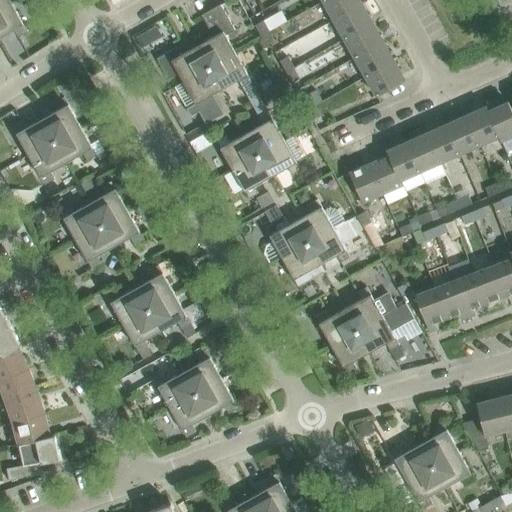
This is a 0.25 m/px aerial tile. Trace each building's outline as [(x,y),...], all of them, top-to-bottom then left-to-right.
[(0,0),(0,9),(12,3),(10,0),(0,0)] [(360,0),(325,0),(324,1),(334,20),(362,4),(360,0)] [(12,3),(0,9),(0,37),(14,30),(19,37),(28,32),(12,3)] [(362,4),(334,20),(345,39),(373,23),(362,4)] [(214,36),(197,45),(210,67),(236,53),(225,34),(235,29),(221,5),(202,15),(214,36)] [(256,25),(261,35),(269,31),(263,20),(256,25)] [(373,23),(345,39),(356,58),(384,42),(373,23)] [(146,31),(136,37),(142,47),(151,42),(146,31)] [(269,31),(261,35),(268,47),(275,42),(269,31)] [(384,42),(356,58),(366,77),(394,61),(384,42)] [(181,55),(177,47),(157,58),(169,79),(179,73),(184,82),(210,67),(197,45),(181,55)] [(210,67),(222,89),(238,80),(251,102),(260,97),(251,82),(252,82),(236,53),(210,67)] [(288,56),(280,61),(286,72),(294,67),(288,56)] [(394,61),(366,77),(377,96),(405,80),(394,61)] [(210,67),(184,82),(196,103),(187,108),(191,115),(199,111),(206,123),(224,113),(213,94),(222,89),(210,67)] [(300,78),(294,67),(286,72),(292,83),(300,78)] [(301,98),(304,103),(307,110),(315,105),(309,94),(301,98)] [(59,109),(43,118),(55,140),(81,126),(64,97),(55,102),(59,109)] [(260,97),(251,102),(259,116),(263,124),(247,133),(259,155),(285,140),(268,111),(260,97)] [(487,106),(507,152),(511,149),(511,109),(508,102),(489,110),(487,106)] [(315,105),(307,110),(313,120),(321,116),(315,105)] [(487,106),(467,115),(480,144),(499,136),(501,140),(507,152),(487,106)] [(467,115),(447,124),(460,153),(480,144),(467,115)] [(26,128),(22,120),(13,126),(29,155),(55,140),(43,118),(26,128)] [(447,124),(427,133),(440,162),(460,153),(447,124)] [(81,126),(55,140),(67,162),(83,153),(88,160),(97,155),(81,126)] [(217,140),(233,169),(259,155),(247,133),(230,142),(226,135),(217,140)] [(427,133),(407,141),(420,171),(440,162),(427,133)] [(55,140),(29,155),(45,184),(55,179),(50,171),(67,162),(55,140)] [(285,140),(259,155),(271,177),(287,167),(291,175),(301,169),(285,140)] [(407,141),(387,150),(403,184),(401,179),(420,171),(407,141)] [(389,155),(370,164),(383,193),(403,184),(387,150),(387,151),(389,155)] [(96,156),(100,163),(108,159),(104,152),(96,156)] [(259,155),(233,169),(249,199),(259,193),(254,186),(271,177),(259,155)] [(350,172),(358,191),(363,202),(383,193),(370,164),(350,172)] [(81,184),(85,191),(94,186),(89,179),(81,184)] [(511,186),(509,179),(496,184),(500,192),(511,186)] [(106,194),(90,203),(102,225),(128,210),(111,181),(102,186),(106,194)] [(500,192),(496,184),(485,188),(489,197),(500,192)] [(295,194),(300,204),(310,199),(304,189),(295,194)] [(469,195),(456,200),(460,209),(472,204),(469,195)] [(511,195),(493,203),(496,211),(504,207),(511,204),(511,195)] [(312,212),(296,221),(308,242),(334,228),(344,222),(338,210),(330,208),(324,211),(318,199),(308,204),(312,212)] [(460,209),(456,200),(445,205),(449,213),(460,209)] [(60,210),(76,239),(102,225),(90,203),(73,212),(69,205),(60,210)] [(483,207),(471,212),(474,220),(487,215),(483,207)] [(128,210),(102,225),(114,246),(131,237),(135,244),(144,239),(128,210)] [(363,227),(371,222),(365,211),(357,215),(363,227)] [(433,220),(430,211),(418,216),(421,225),(433,220)] [(474,220),(471,212),(462,216),(465,224),(474,220)] [(269,264),(282,257),(308,242),(296,221),(287,226),(283,218),(266,228),(273,240),(265,244),(263,253),(269,264)] [(334,228),(308,242),(320,264),(337,255),(341,262),(350,257),(343,243),(356,236),(348,220),(344,222),(334,228)] [(453,220),(433,228),(437,235),(448,231),(453,232),(457,230),(453,220)] [(399,228),(402,237),(414,231),(410,223),(399,228)] [(102,225),(76,239),(92,268),(102,263),(97,256),(114,246),(102,225)] [(433,228),(423,232),(426,240),(437,235),(433,228)] [(324,271),(320,264),(308,242),(282,257),(298,286),(324,271)] [(511,251),(511,255),(511,257),(493,265),(505,296),(511,293),(511,251)] [(469,260),(449,268),(454,280),(468,317),(476,314),(474,308),(485,303),(473,272),(469,260)] [(153,278),(137,287),(149,309),(175,294),(159,265),(149,270),(153,278)] [(493,265),(473,272),(485,303),(505,296),(493,265)] [(454,280),(435,287),(447,318),(458,314),(460,320),(468,317),(454,280)] [(402,295),(412,289),(408,282),(398,288),(402,295)] [(107,294),(123,323),(149,309),(137,287),(120,296),(116,289),(107,294)] [(362,299),(345,309),(357,330),(383,316),(397,308),(390,295),(388,290),(373,299),(367,287),(357,292),(362,299)] [(416,294),(422,313),(430,332),(438,329),(436,322),(447,318),(435,287),(416,294)] [(175,294),(149,309),(161,330),(178,321),(182,328),(191,323),(175,294)] [(383,316),(357,330),(369,352),(386,343),(390,350),(399,345),(396,340),(391,331),(414,318),(405,303),(397,308),(383,316)] [(0,327),(10,323),(0,306),(0,327)] [(149,309),(123,323),(139,352),(148,348),(149,347),(145,340),(161,330),(149,309)] [(315,316),(331,345),(357,330),(345,309),(328,318),(324,310),(315,316)] [(10,323),(0,327),(0,355),(20,347),(22,346),(10,323)] [(357,330),(331,345),(347,374),(357,369),(353,361),(369,352),(357,330)] [(20,347),(0,355),(0,378),(29,368),(20,347)] [(201,362),(184,371),(196,393),(222,378),(206,349),(197,354),(201,362)] [(29,368),(0,378),(0,384),(6,402),(38,390),(29,368)] [(154,378),(170,407),(196,393),(184,371),(168,380),(164,373),(154,378)] [(222,378),(196,393),(208,415),(225,406),(229,413),(238,408),(222,378)] [(504,389),(496,392),(505,430),(511,428),(511,394),(506,396),(504,389)] [(38,390),(6,402),(13,422),(45,413),(38,390)] [(463,423),(466,429),(477,449),(487,446),(485,435),(505,430),(496,392),(488,393),(489,400),(477,403),(481,418),(463,423)] [(196,393),(170,407),(187,437),(196,431),(192,424),(208,415),(196,393)] [(45,413),(13,422),(18,442),(51,435),(45,413)] [(354,426),(360,438),(374,432),(369,419),(354,426)] [(437,434),(421,444),(433,465),(459,451),(443,422),(433,427),(437,434)] [(55,434),(51,435),(18,442),(23,465),(7,468),(9,480),(41,474),(39,463),(60,459),(55,434)] [(391,451),(407,480),(433,465),(421,444),(404,453),(400,445),(391,451)] [(459,451),(433,465),(445,487),(461,478),(465,485),(475,480),(459,451)] [(433,465),(407,480),(423,509),(433,504),(428,496),(445,487),(433,465)] [(262,511),(275,511),(292,503),(275,474),(266,479),(270,486),(253,496),(262,511)] [(500,495),(491,501),(495,508),(504,503),(500,495)] [(224,503),(228,511),(262,511),(253,496),(237,505),(233,497),(224,503)] [(476,499),(467,503),(471,511),(480,506),(476,499)] [(479,507),(481,511),(487,511),(495,508),(491,501),(479,507)] [(149,511),(148,511),(174,511),(171,503),(149,511)] [(296,511),(292,503),(275,511),(296,511)]
